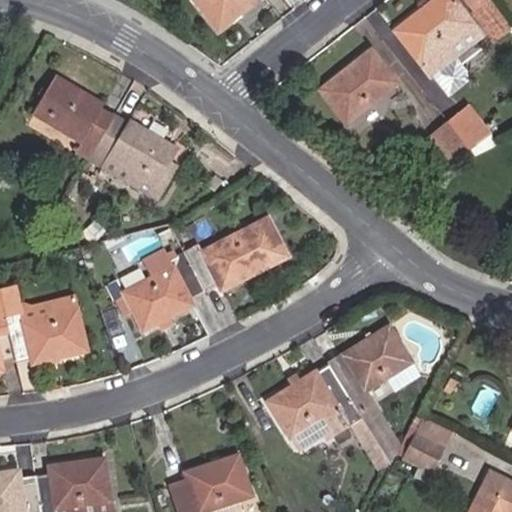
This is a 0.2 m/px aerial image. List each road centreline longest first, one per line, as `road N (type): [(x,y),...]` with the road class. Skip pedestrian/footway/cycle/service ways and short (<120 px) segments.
road 1 (residential): [(0,420),(103,405),(188,374),(311,311),(395,248)]
road 2 (residential): [(216,103),(395,248)]
road 3 (residential): [(28,0),(125,40),(216,103)]
road 4 (residential): [(216,103),(346,0)]
road 5 (residential): [(395,248),(441,284),(511,310)]
